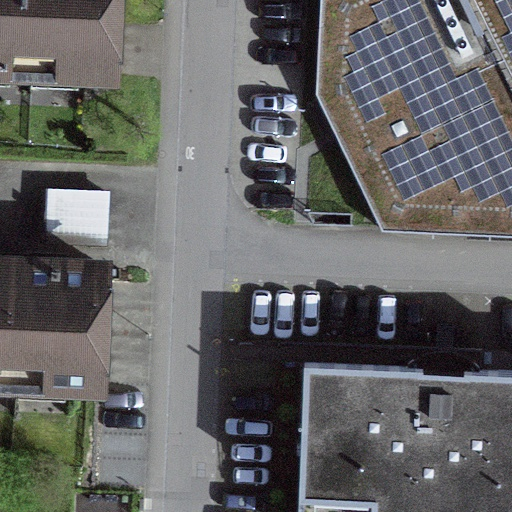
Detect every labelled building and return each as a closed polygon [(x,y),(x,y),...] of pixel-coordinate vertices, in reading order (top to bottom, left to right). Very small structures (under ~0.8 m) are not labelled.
[(71,70),(71,75),(108,77),(111,0),(0,0),(0,66),(2,67),(1,72),(34,74),(34,69),(71,70)] [(511,0),(317,0),(313,95),(379,232),(511,237),(511,0)] [(101,245),(103,195),(46,193),(44,243),(101,245)] [(58,381),(58,387),(95,388),(100,270),(5,266),(0,265),(0,384),(20,385),(20,380),(58,381)] [(404,369),(301,365),(295,511),(511,511),(511,373),(476,372),(474,367),(470,364),(465,365),(462,367),(461,374),(419,373),(419,366),(413,362),(407,364),(404,369)]
